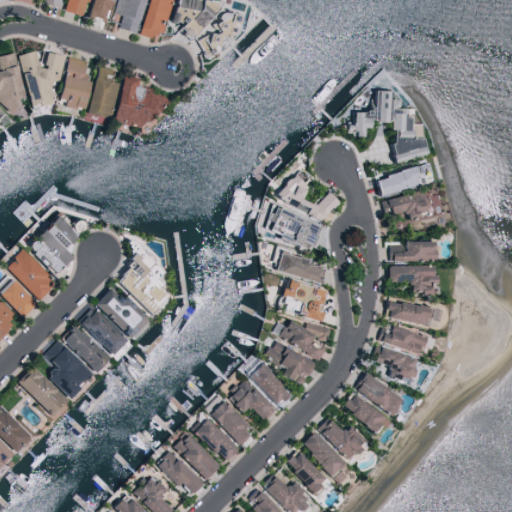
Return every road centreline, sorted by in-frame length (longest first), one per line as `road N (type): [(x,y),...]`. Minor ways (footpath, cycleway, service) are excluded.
road 1 (residential): [(337,165),(359,200),(359,329),(345,369),(210,511)]
road 2 (residential): [(177,68),(35,23),(0,30)]
road 3 (residential): [(109,264),(0,373)]
